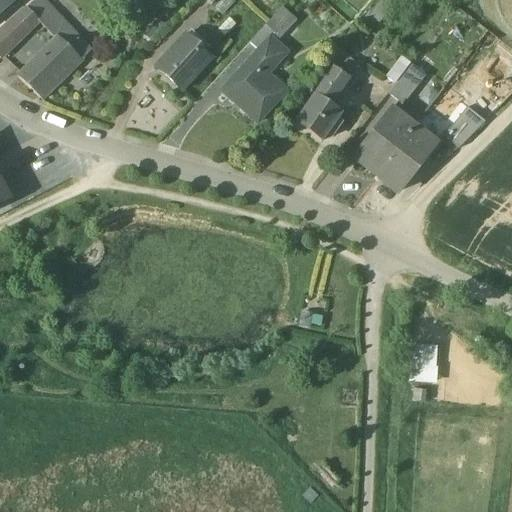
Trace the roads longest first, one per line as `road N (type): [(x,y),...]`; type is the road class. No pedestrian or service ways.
road 1 (residential): [(387,251),(288,205),(0,104)]
road 2 (track): [(378,278),(365,511)]
road 3 (track): [(511,111),(418,208),(378,278)]
road 4 (unclassified): [(511,308),(387,251)]
